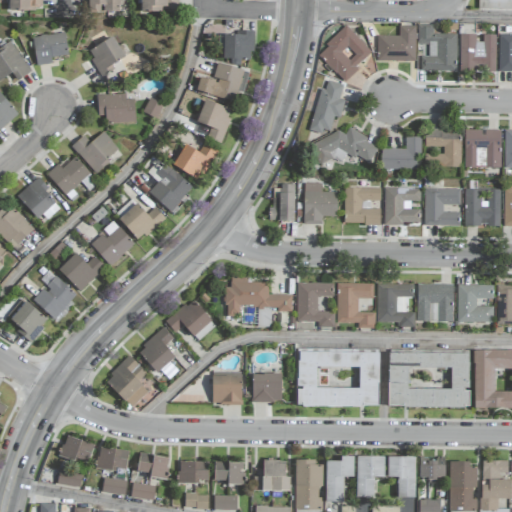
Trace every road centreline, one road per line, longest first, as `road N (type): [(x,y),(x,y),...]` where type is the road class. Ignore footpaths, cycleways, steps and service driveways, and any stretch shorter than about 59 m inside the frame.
road 1 (tertiary): [(4,511),(20,456),(55,390),(106,322),(209,228),(241,186),(280,101),(297,0)]
road 2 (residential): [(511,436),(127,429),(0,356)]
road 3 (residential): [(511,257),(276,254),(209,228)]
road 4 (residential): [(204,5),(427,13)]
road 5 (residential): [(511,103),(377,101)]
